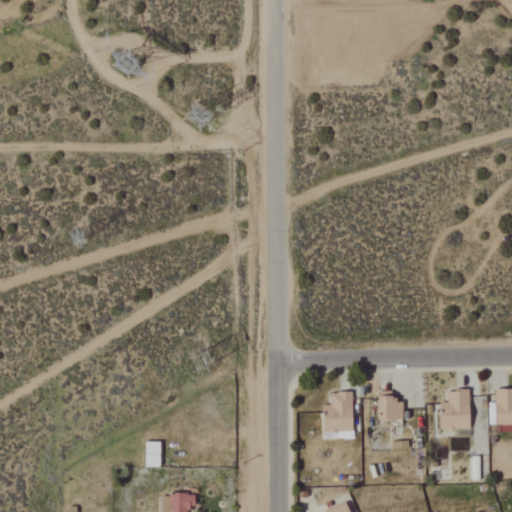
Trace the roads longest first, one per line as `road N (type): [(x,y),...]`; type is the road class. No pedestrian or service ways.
road 1 (tertiary): [(273,511),(272,0)]
road 2 (residential): [(511,357),(271,362)]
